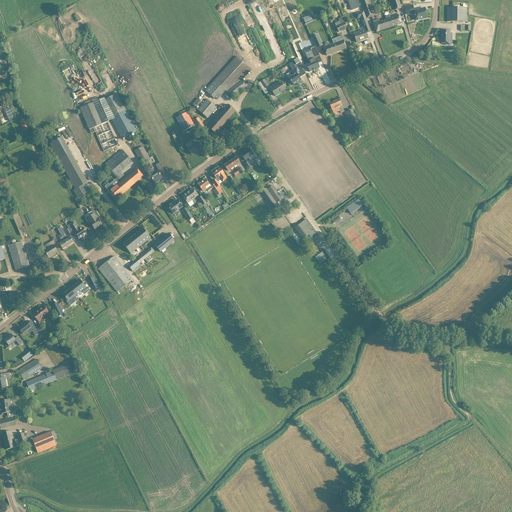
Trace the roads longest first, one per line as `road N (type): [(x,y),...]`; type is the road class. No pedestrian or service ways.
road 1 (track): [(377,311),(339,377),(289,408),(175,511)]
road 2 (unclassified): [(249,133),(418,46),(432,28),(436,0)]
road 3 (track): [(448,342),(449,390),(471,418),(372,474),(355,511)]
road 4 (unclassified): [(63,277),(249,133)]
road 5 (track): [(448,342),(403,339),(387,326),(322,237)]
road 6 (track): [(131,511),(71,509),(19,490),(0,498)]
road 7 (unclassified): [(322,237),(249,133)]
